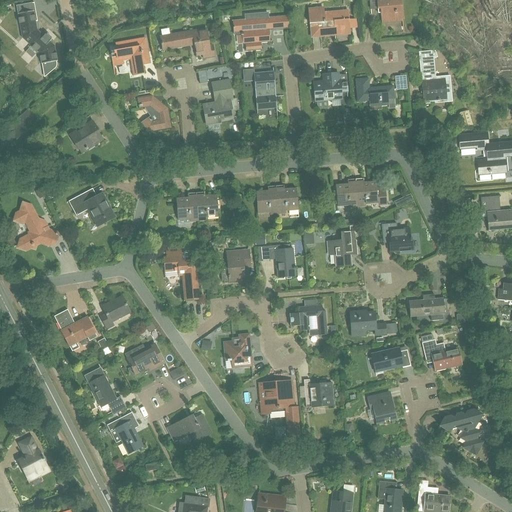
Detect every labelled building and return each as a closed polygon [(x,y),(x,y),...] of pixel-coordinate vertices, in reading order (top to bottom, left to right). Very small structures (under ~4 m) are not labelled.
[(378,0),(376,0),(377,9),(377,13),(380,12),(381,21),(402,19),(400,0),(378,0)] [(31,4),(16,6),(17,14),(21,38),(28,45),(30,47),(29,48),(36,54),(37,53),(39,55),(41,64),(44,64),(45,68),(49,72),(54,66),(55,65),(55,64),(55,63),(55,62),(57,62),(56,61),(53,47),(50,44),(49,42),(50,41),(49,40),(45,36),(44,35),(43,37),(36,31),(35,22),(31,4)] [(320,29),(320,36),(350,33),(349,20),(340,20),(339,14),(324,15),(324,9),(308,10),(309,24),(311,23),(312,30),(320,29)] [(234,33),(242,33),(243,44),(252,43),(252,50),(259,49),(258,42),(267,41),(267,34),(269,34),(268,29),(289,28),(288,16),(269,18),(268,12),(244,15),(245,20),(233,21),(234,33)] [(209,46),(206,29),(160,37),(163,50),(194,44),(196,56),(203,55),(203,59),(214,57),(212,45),(209,46)] [(121,49),(116,50),(110,51),(113,65),(123,63),(122,59),(131,57),(135,75),(145,74),(141,55),(147,54),(144,39),(120,44),(121,49)] [(435,51),(419,52),(424,105),(446,102),(452,102),(451,79),(450,75),(444,76),(435,77),(434,59),(438,58),(435,51)] [(77,82),(68,72),(55,84),(63,94),(77,82)] [(264,72),(254,73),(254,77),(254,81),(257,111),(276,109),(273,72),(264,72)] [(323,82),(313,83),(314,101),(316,101),(317,109),(328,108),(327,100),(339,99),(340,106),(347,105),(347,99),(346,93),(348,93),(346,80),(340,81),(339,75),(339,74),(322,75),(323,82)] [(368,78),(355,79),(357,102),(370,101),(370,110),(381,109),(381,106),(389,106),(395,105),(393,86),(369,88),(368,78)] [(228,79),(212,82),(215,103),(203,105),(207,125),(219,123),(218,119),(232,117),(229,99),(232,99),(228,79)] [(140,98),(138,98),(140,109),(143,109),(150,107),(156,112),(149,117),(150,119),(142,124),(148,134),(173,130),(169,109),(160,102),(152,96),(140,98)] [(4,133),(5,135),(1,137),(15,164),(13,164),(14,171),(34,168),(34,161),(29,162),(16,137),(35,120),(26,110),(7,127),(8,130),(4,133)] [(467,111),(457,115),(462,128),(472,124),(467,111)] [(96,129),(91,121),(69,135),(74,142),(75,142),(82,153),(102,140),(95,129),(96,129)] [(478,162),(479,174),(504,172),(502,156),(511,155),(511,146),(511,144),(488,146),(487,134),(459,136),(460,149),(478,148),(478,151),(487,150),(488,161),(478,162)] [(355,180),(357,205),(378,204),(378,205),(387,205),(385,186),(377,187),(376,182),(364,183),(363,179),(355,180)] [(349,206),(357,205),(355,180),(347,180),(348,185),(336,185),(337,207),(349,206)] [(53,186),(45,187),(47,195),(54,194),(53,186)] [(284,186),(275,187),(277,212),(298,210),(296,189),(284,190),(284,186)] [(258,214),(277,212),(275,187),(267,187),(268,192),(256,193),(258,214)] [(178,221),(198,219),(195,193),(188,194),(188,199),(176,200),(178,221)] [(204,193),(195,193),(198,219),(218,217),(216,196),(204,198),(204,193)] [(87,203),(82,194),(68,202),(75,216),(88,210),(94,222),(104,217),(105,221),(114,216),(103,195),(87,203)] [(500,212),(499,201),(498,196),(480,198),(481,213),(486,213),(488,232),(511,229),(511,221),(511,210),(500,212)] [(22,223),(26,221),(31,232),(29,233),(30,235),(20,240),(17,248),(25,250),(30,247),(34,249),(36,245),(43,241),(44,244),(50,246),(55,243),(58,234),(48,231),(44,223),(38,221),(30,206),(23,204),(20,211),(16,213),(14,221),(22,223)] [(390,237),(390,243),(391,252),(413,250),(412,238),(410,238),(410,228),(397,229),(397,223),(382,224),(383,238),(390,237)] [(350,265),(349,252),(356,252),(354,232),(341,233),(342,241),(328,242),(329,254),(336,254),(336,266),(350,265)] [(289,245),(268,247),(263,247),(264,260),(275,259),(277,278),(294,277),(294,270),(296,269),(296,267),(295,267),(293,249),(289,250),(289,245)] [(199,300),(195,260),(194,251),(184,252),(185,261),(182,261),(181,248),(166,249),(166,258),(163,258),(164,273),(178,272),(178,274),(184,274),(186,301),(199,300)] [(226,252),(228,269),(220,269),(221,281),(229,281),(229,282),(244,281),(243,264),(250,264),(248,250),(226,252)] [(511,283),(503,283),(502,290),(499,289),(498,299),(511,300),(511,283)] [(423,301),(409,302),(410,317),(430,316),(431,321),(443,320),(442,315),(444,315),(443,300),(435,300),(434,294),(422,295),(423,301)] [(121,318),(130,313),(123,298),(115,302),(114,301),(102,308),(105,315),(100,317),(107,330),(113,326),(111,322),(121,316),(121,318)] [(299,332),(318,330),(318,336),(327,335),(325,311),(322,311),(322,305),(298,307),(298,314),(289,314),(290,327),(299,326),(299,332)] [(65,311),(54,317),(69,346),(72,352),(79,348),(77,343),(87,338),(89,341),(97,337),(87,317),(73,325),(65,311)] [(386,335),(385,324),(375,324),(374,311),(361,312),(361,311),(349,312),(351,330),(364,329),(364,331),(375,330),(376,336),(386,335)] [(420,337),(423,348),(426,361),(431,359),(435,373),(454,368),(453,367),(461,365),(457,349),(446,352),(443,343),(436,345),(435,340),(434,340),(432,334),(420,337)] [(244,368),(253,367),(249,335),(240,336),(240,339),(233,340),(233,343),(223,344),(225,358),(226,358),(226,362),(228,361),(228,363),(232,362),(233,368),(244,367),(244,368)] [(104,338),(97,342),(102,350),(109,347),(104,338)] [(127,358),(128,361),(135,375),(153,366),(154,368),(165,363),(155,344),(127,358)] [(407,350),(404,351),(399,352),(399,349),(371,355),(375,373),(402,366),(402,368),(411,366),(407,350)] [(180,367),(169,372),(173,380),(184,375),(180,367)] [(116,399),(104,375),(101,369),(85,376),(100,407),(107,404),(110,410),(123,403),(120,396),(116,399)] [(331,382),(326,383),(310,384),(309,380),(303,380),(306,405),(311,404),(311,408),(333,405),(331,382)] [(293,407),(292,393),(284,394),(283,382),(259,384),(262,414),(270,413),(270,418),(285,417),(288,441),(301,440),(298,407),(293,407)] [(390,392),(376,396),(367,398),(370,410),(373,409),(376,423),(396,419),(390,392)] [(480,433),(474,429),(482,415),(473,410),(467,412),(465,415),(461,413),(457,414),(455,419),(450,416),(444,418),(439,426),(450,432),(453,426),(464,432),(461,438),(466,442),(462,448),(475,456),(483,443),(476,439),(480,433)] [(139,427),(132,413),(106,425),(110,432),(116,443),(121,441),(128,454),(142,447),(134,429),(139,427)] [(166,428),(173,442),(189,433),(194,442),(212,433),(202,414),(193,419),(192,416),(187,419),(186,418),(166,428)] [(26,457),(19,461),(21,464),(20,467),(22,472),(25,473),(29,481),(49,471),(32,437),(19,443),(26,457)] [(156,463),(144,465),(145,472),(157,470),(156,463)] [(385,500),(385,505),(383,511),(400,511),(402,491),(396,490),(397,483),(379,481),(378,499),(385,500)] [(419,487),(418,504),(417,509),(424,510),(423,511),(426,511),(448,511),(449,497),(433,496),(434,488),(419,487)] [(350,511),(352,493),(333,491),(330,511),(350,511)] [(283,511),(286,497),(258,494),(256,511),(264,511),(283,511)] [(206,511),(207,507),(208,507),(209,499),(184,496),(183,503),(178,503),(177,511),(206,511)] [(65,502),(58,504),(61,511),(67,509),(65,502)]
